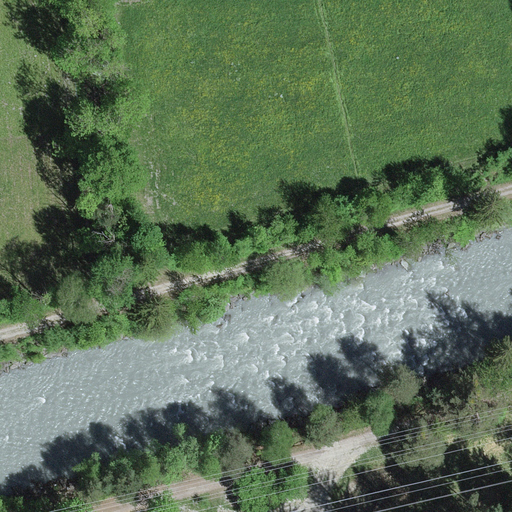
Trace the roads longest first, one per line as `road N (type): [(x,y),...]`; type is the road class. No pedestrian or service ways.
road 1 (track): [(0,335),(511,190)]
road 2 (track): [(77,511),(511,394)]
